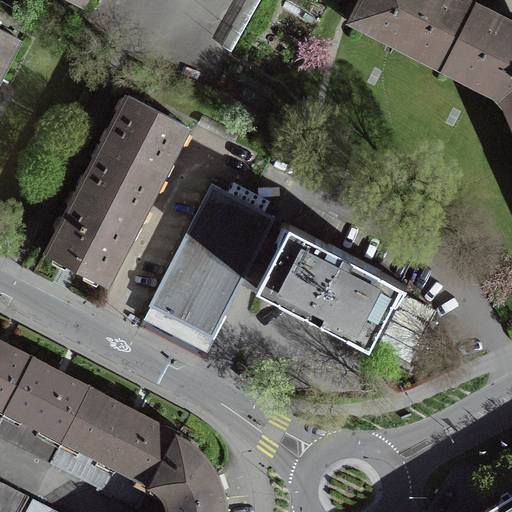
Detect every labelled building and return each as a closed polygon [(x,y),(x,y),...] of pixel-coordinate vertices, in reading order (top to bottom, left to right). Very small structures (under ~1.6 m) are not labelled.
[(366,0),(357,20),(446,64),(475,6),(462,0),(366,0)] [(511,24),(475,6),(446,64),(500,93),(511,82),(511,24)] [(0,29),(0,70),(17,38),(0,29)] [(511,82),(500,93),(507,104),(511,115),(511,82)] [(186,127),(129,97),(49,251),(106,281),(186,127)] [(274,217),(212,185),(149,305),(181,322),(212,338),(274,217)] [(256,287),(369,345),(400,285),(402,282),(289,224),(256,287)] [(31,359),(0,342),(0,402),(7,406),(31,359)] [(65,435),(89,388),(31,359),(7,406),(65,435)] [(154,482),(178,434),(89,388),(65,435),(111,460),(117,463),(117,465),(136,475),(137,473),(154,482)] [(7,406),(0,418),(0,434),(51,461),(65,435),(7,406)] [(223,511),(223,499),(219,481),(212,467),(204,455),(193,444),(178,434),(154,482),(161,488),(166,495),(168,503),(169,511),(168,511),(223,511)] [(65,435),(51,461),(98,485),(111,460),(65,435)] [(111,460),(98,485),(96,489),(111,496),(112,493),(140,507),(137,511),(168,511),(169,511),(168,503),(166,495),(161,488),(154,482),(137,473),(136,475),(117,465),(117,463),(111,460)] [(0,511),(18,511),(27,495),(0,481),(0,511)] [(511,511),(511,490),(487,506),(490,511),(511,511)] [(60,511),(32,498),(24,511),(60,511)]
